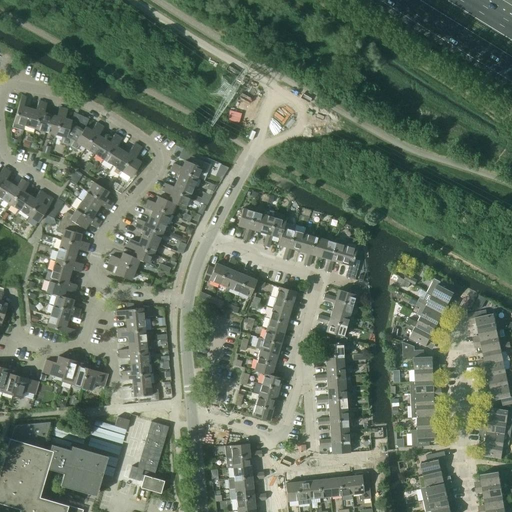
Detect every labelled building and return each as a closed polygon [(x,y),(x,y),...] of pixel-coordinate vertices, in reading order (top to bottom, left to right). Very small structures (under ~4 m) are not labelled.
[(13,123),(24,126),(29,108),(23,107),(26,98),(21,96),(13,123)] [(24,126),(35,129),(42,102),(38,101),(35,110),(29,108),(24,126)] [(35,129),(45,132),(50,114),(44,113),(47,104),(42,102),(35,129)] [(45,132),(55,135),(63,108),(59,107),(56,116),(50,114),(45,132)] [(60,143),(68,145),(77,127),(70,125),(71,121),(65,119),(67,110),(63,108),(55,135),(61,137),(60,143)] [(79,145),(85,148),(100,125),(96,123),(91,131),(85,127),(83,130),(77,127),(68,145),(76,150),(79,145)] [(85,148),(94,154),(104,139),(98,135),(103,127),(100,125),(85,148)] [(94,154),(103,160),(118,137),(114,134),(109,142),(104,139),(94,154)] [(103,160),(112,166),(122,151),(124,148),(125,146),(119,143),(122,139),(118,137),(103,160)] [(112,166),(121,171),(136,148),(132,146),(129,151),(124,148),(122,151),(112,166)] [(121,171),(131,178),(140,162),(135,159),(140,151),(136,148),(121,171)] [(171,167),(197,178),(199,172),(205,175),(210,164),(191,156),(188,162),(185,160),(182,167),(173,163),(171,167)] [(176,181),(193,188),(197,178),(171,167),(170,171),(178,175),(176,181)] [(0,180),(0,198),(1,199),(11,184),(5,180),(11,172),(7,170),(0,180)] [(1,199),(10,205),(25,181),(21,179),(16,187),(11,184),(1,199)] [(10,205),(19,210),(29,195),(24,192),(29,184),(25,181),(10,205)] [(163,187),(188,198),(193,188),(176,181),(173,187),(165,183),(163,187)] [(93,182),(87,191),(110,206),(112,203),(104,197),(108,192),(93,182)] [(174,204),(184,208),(188,198),(163,187),(161,191),(170,195),(168,201),(174,204)] [(19,210),(28,216),(43,193),(39,191),(34,199),(29,195),(19,210)] [(87,191),(81,201),(96,210),(100,205),(108,210),(110,206),(87,191)] [(43,193),(28,216),(38,222),(53,199),(43,193)] [(144,203),(170,214),(174,204),(168,201),(158,197),(155,203),(146,199),(144,203)] [(81,201),(75,210),(98,225),(101,221),(93,216),(96,210),(81,201)] [(149,217),(166,224),(170,214),(144,203),(143,207),(152,211),(149,217)] [(242,209),(237,226),(246,228),(244,235),(249,236),(250,232),(249,232),(249,230),(248,230),(253,212),(242,209)] [(264,215),(259,232),(266,234),(265,241),(270,242),(271,238),(269,238),(270,236),(269,236),(269,235),(274,218),(275,212),(265,209),(264,215)] [(66,212),(60,221),(70,226),(73,222),(83,228),(84,229),(88,223),(96,228),(98,225),(75,210),(72,215),(66,212)] [(253,212),(248,230),(249,230),(249,232),(250,232),(251,230),(259,232),(264,215),(253,212)] [(136,223),(162,234),(166,224),(149,217),(147,223),(138,219),(136,223)] [(269,235),(269,236),(270,236),(269,238),(271,238),(272,236),(279,238),(282,228),(283,228),(285,221),(274,218),(269,235)] [(62,234),(61,240),(87,247),(88,243),(79,241),(81,234),(80,234),(83,228),(73,222),(70,226),(60,221),(59,221),(56,232),(62,234)] [(141,237),(157,244),(162,234),(136,223),(134,227),(143,231),(141,237)] [(279,238),(277,245),(286,247),(284,254),(289,255),(290,251),(289,251),(289,249),(288,249),(293,231),(283,228),(282,228),(279,238)] [(293,231),(288,249),(289,249),(289,251),(290,251),(291,249),(299,251),(303,234),(293,231)] [(303,234),(299,251),(306,253),(305,260),(310,261),(311,257),(309,257),(310,255),(309,255),(314,237),(303,234)] [(128,243),(153,254),(157,244),(141,237),(138,243),(129,239),(128,243)] [(314,237),(309,255),(310,255),(309,257),(311,257),(311,255),(319,257),(324,240),(314,237)] [(335,243),(329,261),(331,261),(330,263),(331,263),(332,261),(340,263),(345,246),(346,242),(336,239),(335,243)] [(61,240),(58,250),(75,255),(77,249),(86,252),(87,247),(61,240)] [(324,240),(319,257),(327,259),(325,266),(330,267),(331,263),(330,263),(331,261),(329,261),(335,243),(324,240)] [(139,260),(149,264),(153,254),(128,243),(126,247),(135,251),(132,257),(139,260)] [(345,246),(340,263),(348,265),(344,277),(354,280),(359,261),(353,259),(356,249),(345,246)] [(58,250),(55,260),(81,268),(82,264),(73,261),(75,255),(58,250)] [(109,259),(135,270),(139,260),(132,257),(122,253),(120,259),(111,255),(109,259)] [(114,273),(130,280),(135,270),(109,259),(107,263),(116,267),(114,273)] [(55,260),(52,271),(69,276),(71,270),(80,272),(81,268),(55,260)] [(208,280),(219,284),(226,265),(222,263),(221,266),(215,263),(213,268),(208,266),(205,273),(202,280),(207,282),(208,280)] [(219,284),(229,288),(236,272),(230,269),(231,267),(226,265),(219,284)] [(52,271),(49,281),(75,289),(76,285),(67,282),(69,276),(52,271)] [(229,288),(239,292),(246,274),(242,272),(241,274),(236,272),(229,288)] [(239,292),(249,297),(256,280),(250,278),(251,276),(246,274),(239,292)] [(408,281),(415,285),(417,281),(411,277),(406,275),(404,279),(408,281)] [(427,292),(448,304),(454,293),(438,284),(439,281),(434,278),(427,292)] [(45,292),(56,295),(73,300),(73,299),(63,296),(65,290),(74,293),(75,289),(49,281),(45,292)] [(278,287),(275,298),(294,303),(296,299),(293,298),(295,292),(278,287)] [(329,296),(327,301),(331,302),(332,301),(333,301),(333,300),(352,305),(355,307),(356,306),(360,292),(351,289),(350,293),(338,289),(335,298),(329,296)] [(418,301),(443,314),(448,304),(427,292),(423,299),(420,297),(418,301)] [(56,295),(53,305),(79,313),(81,309),(71,306),(73,300),(56,295)] [(481,308),(486,299),(479,296),(474,305),(481,308)] [(275,298),(272,308),(289,313),(291,307),(293,308),(294,303),(275,298)] [(332,301),(331,302),(334,303),(331,311),(349,316),(352,305),(333,300),(333,301),(332,301)] [(416,314),(420,316),(437,325),(443,314),(418,301),(416,305),(420,307),(416,314)] [(53,305),(50,316),(67,321),(69,315),(78,317),(79,313),(53,305)] [(125,321),(143,319),(142,308),(115,311),(115,316),(125,315),(125,321)] [(272,308),(269,318),(288,324),(290,319),(287,319),(289,313),(272,308)] [(475,318),(478,330),(496,326),(493,313),(487,315),(486,310),(467,314),(469,319),(475,318)] [(323,317),(321,322),(325,323),(326,321),(327,322),(327,321),(328,321),(345,326),(349,316),(331,311),(329,318),(323,317)] [(47,327),(73,334),(74,329),(65,327),(67,321),(50,316),(47,327)] [(415,327),(431,336),(437,325),(420,316),(418,321),(415,322),(409,318),(406,322),(415,327)] [(269,318),(266,329),(283,334),(285,328),(287,329),(288,324),(269,318)] [(117,333),(144,330),(143,319),(125,321),(126,328),(117,328),(117,333)] [(326,321),(325,323),(328,323),(325,332),(329,333),(342,337),(342,336),(345,326),(328,321),(327,321),(327,322),(326,321)] [(478,330),(480,341),(498,337),(498,338),(504,336),(503,329),(506,328),(505,324),(496,326),(478,330)] [(409,338),(426,347),(431,336),(415,327),(409,338)] [(266,329),(263,339),(282,345),(284,340),(281,339),(283,334),(266,329)] [(128,343),(146,341),(144,330),(117,333),(117,337),(127,336),(128,343)] [(324,353),(318,354),(318,359),(322,358),(322,357),(324,357),(324,356),(342,354),(342,343),(346,343),(346,338),(342,336),(342,337),(329,333),(328,344),(324,344),(324,353)] [(480,341),(483,353),(501,349),(498,338),(498,337),(480,341)] [(263,339),(260,349),(277,354),(279,349),(281,349),(282,345),(263,339)] [(119,354),(147,352),(146,341),(128,343),(128,349),(119,350),(119,354)] [(414,370),(433,369),(432,356),(424,357),(424,350),(414,350),(414,346),(402,342),(403,358),(414,357),(414,370)] [(483,353),(485,365),(509,360),(505,352),(507,348),(503,349),(501,349),(483,353)] [(260,349),(257,360),(276,365),(278,361),(275,360),(277,354),(260,349)] [(130,364),(148,362),(147,352),(119,354),(120,359),(129,358),(130,364)] [(324,357),(322,357),(322,358),(325,358),(325,366),(343,365),(342,354),(324,356),(324,357)] [(61,381),(68,359),(58,356),(56,363),(51,361),(47,374),(62,378),(61,381)] [(61,381),(71,384),(78,362),(68,359),(61,381)] [(42,372),(47,374),(51,361),(45,360),(42,372)] [(253,371),(264,374),(264,373),(271,375),(272,369),(275,370),(276,365),(257,360),(253,371)] [(506,373),(508,372),(511,371),(509,369),(509,360),(485,365),(488,376),(506,373)] [(71,384),(81,387),(88,365),(78,362),(71,384)] [(121,376),(149,373),(148,362),(130,364),(130,370),(121,371),(121,376)] [(81,387),(91,390),(93,383),(98,385),(102,373),(87,368),(88,365),(81,387)] [(326,375),(319,375),(320,380),(324,380),(324,379),(325,378),(325,377),(344,376),(343,365),(325,366),(326,375)] [(0,391),(2,392),(9,370),(0,366),(0,391)] [(415,382),(434,381),(433,369),(414,370),(415,382)] [(2,392),(12,395),(19,372),(9,370),(2,392)] [(12,395),(22,398),(24,391),(30,392),(33,380),(18,376),(19,373),(19,372),(12,395)] [(102,373),(98,385),(104,386),(107,374),(102,373)] [(131,379),(132,386),(150,384),(149,373),(121,376),(122,380),(131,379)] [(264,373),(264,374),(261,384),(280,390),(282,385),(279,384),(281,378),(271,375),(264,373)] [(488,376),(490,388),(508,384),(506,373),(488,376)] [(325,378),(324,379),(324,380),(326,380),(327,388),(345,387),(344,376),(325,377),(325,378)] [(33,380),(30,392),(35,394),(39,382),(33,380)] [(410,382),(411,394),(434,393),(434,381),(415,382),(410,382)] [(137,397),(138,403),(158,401),(157,389),(150,390),(150,384),(132,386),(132,392),(130,392),(131,397),(137,397)] [(261,384),(258,394),(275,399),(277,394),(279,394),(280,390),(261,384)] [(501,399),(502,405),(511,403),(511,396),(508,384),(490,388),(493,400),(501,399)] [(327,397),(321,397),(321,402),(325,402),(325,401),(327,400),(327,399),(345,398),(345,387),(327,388),(327,397)] [(411,394),(412,406),(435,405),(434,393),(411,394)] [(258,394),(255,405),(274,410),(276,406),(273,405),(275,399),(258,394)] [(327,400),(325,401),(325,402),(328,402),(328,410),(346,409),(345,398),(327,399),(327,400)] [(252,416),(269,421),(271,414),(273,415),(274,410),(255,405),(252,416)] [(412,418),(417,418),(435,417),(435,405),(412,406),(412,418)] [(511,410),(490,407),(488,420),(511,423),(511,410)] [(329,418),(322,419),(323,424),(327,424),(327,422),(328,422),(328,421),(347,419),(346,409),(328,410),(329,418)] [(114,426),(126,429),(129,420),(117,416),(114,426)] [(417,418),(417,430),(436,429),(435,417),(417,418)] [(328,422),(327,422),(327,424),(329,423),(330,431),(347,430),(347,419),(328,421),(328,422)] [(488,420),(486,432),(510,435),(511,423),(488,420)] [(131,466),(128,477),(139,481),(139,480),(142,481),(143,475),(141,475),(143,469),(154,473),(168,426),(150,421),(137,468),(131,466)] [(18,511),(81,511),(82,510),(39,497),(47,468),(63,473),(60,485),(95,495),(107,456),(71,446),(70,450),(51,444),(49,450),(42,448),(50,422),(14,425),(11,439),(9,438),(0,468),(0,503),(19,509),(18,511)] [(411,430),(412,447),(430,446),(429,442),(437,441),(436,429),(417,430),(411,430)] [(330,440),(324,440),(324,445),(328,445),(328,444),(330,443),(330,442),(348,441),(347,430),(330,431),(330,440)] [(484,444),(503,446),(508,447),(510,435),(486,432),(484,444)] [(330,443),(328,444),(328,445),(331,445),(331,454),(349,452),(348,441),(330,442),(330,443)] [(248,444),(224,446),(225,457),(250,455),(250,454),(251,453),(251,452),(249,452),(248,444)] [(483,456),(501,459),(503,446),(484,444),(483,456)] [(423,476),(441,472),(439,460),(446,459),(444,453),(444,451),(426,455),(427,462),(420,463),(423,476)] [(250,455),(225,457),(226,468),(232,467),(250,466),(249,457),(256,457),(255,452),(251,452),(251,453),(250,454),(250,455)] [(250,466),(232,467),(233,478),(252,476),(252,475),(254,475),(253,473),(251,474),(250,466)] [(140,487),(160,493),(163,481),(154,478),(155,474),(144,471),(143,475),(142,481),(140,487)] [(350,476),(352,494),(358,493),(359,500),(370,499),(367,472),(365,472),(355,473),(356,476),(350,476)] [(421,489),(444,483),(441,472),(423,476),(418,477),(421,489)] [(480,474),(482,487),(500,484),(498,472),(480,474)] [(233,478),(227,479),(228,489),(229,489),(234,489),(252,487),(251,479),(258,478),(257,473),(253,473),(254,475),(252,475),(252,476),(233,478)] [(339,475),(341,495),(352,494),(350,476),(344,477),(343,474),(339,475)] [(328,479),(330,496),(341,495),(339,475),(334,475),(334,478),(328,479)] [(307,481),(309,499),(319,498),(317,477),(312,478),(313,480),(307,481)] [(317,477),(319,498),(330,496),(328,479),(322,479),(322,477),(317,477)] [(297,500),(298,505),(310,504),(309,499),(307,481),(301,482),(300,479),(296,480),(298,500),(297,500)] [(287,501),(297,500),(298,500),(296,480),(291,480),(291,483),(285,483),(287,501)] [(421,489),(423,500),(447,495),(444,483),(421,489)] [(482,487),(484,499),(502,496),(500,484),(482,487)] [(234,489),(229,489),(230,500),(235,500),(254,498),(254,497),(256,496),(256,495),(253,495),(252,487),(234,489)] [(254,498),(235,500),(236,510),(254,509),(254,501),(260,500),(260,495),(256,495),(256,496),(254,497),(254,498)] [(425,511),(426,511),(431,511),(449,507),(447,495),(423,500),(425,511)] [(484,499),(486,511),(504,508),(502,496),(484,499)]
